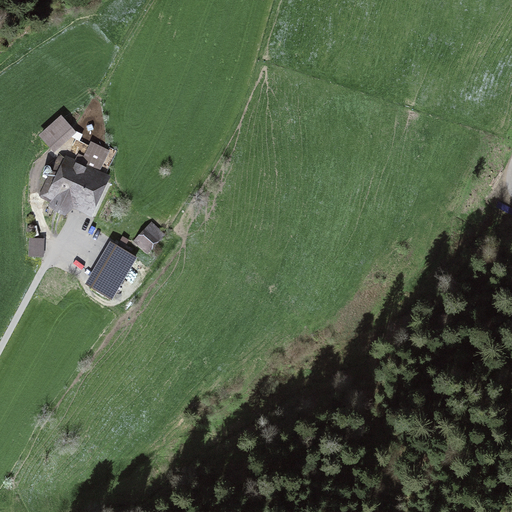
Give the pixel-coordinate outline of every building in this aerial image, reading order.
[(58,119),(40,136),(50,147),(69,130),(58,119)] [(98,171),(107,150),(91,143),(81,163),(98,171)] [(48,197),(48,199),(72,210),(78,198),(97,207),(110,179),(66,158),(48,197)] [(152,224),(140,239),(136,244),(146,253),(156,240),(158,242),(165,235),(152,224)] [(41,257),(42,239),(29,239),(28,256),(41,257)] [(139,263),(124,250),(91,288),(106,301),(139,263)]
